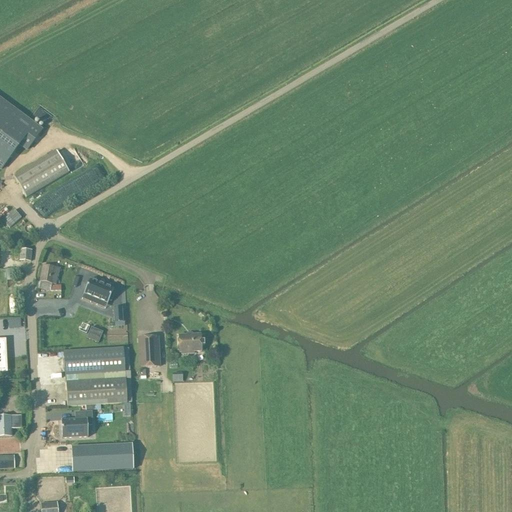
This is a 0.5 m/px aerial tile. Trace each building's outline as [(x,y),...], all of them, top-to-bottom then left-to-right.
[(28,150),(41,132),(0,100),(0,168),(1,170),(20,144),(28,150)] [(13,178),(26,199),(69,173),(56,152),(13,178)] [(2,221),(9,229),(21,218),(14,211),(2,221)] [(31,262),(32,251),(20,250),(20,261),(31,262)] [(40,288),(56,291),(61,268),(46,264),(45,266),(43,265),(41,274),(43,274),(40,288)] [(90,280),(89,280),(83,295),(84,295),(107,304),(107,305),(109,301),(111,302),(114,295),(112,294),(113,290),(113,289),(113,290),(90,280)] [(122,308),(113,309),(114,323),(122,322),(122,308)] [(8,319),(8,328),(19,329),(19,319),(8,319)] [(77,331),(86,335),(84,339),(96,344),(101,332),(80,323),(77,331)] [(178,336),(179,353),(181,353),(181,355),(193,354),(193,352),(201,352),(200,335),(178,336)] [(159,367),(158,337),(138,338),(139,368),(159,367)] [(124,373),(123,349),(63,353),(65,377),(124,373)] [(126,380),(65,383),(67,408),(127,404),(126,380)] [(75,413),(75,420),(62,421),(61,421),(62,439),(87,438),(88,438),(87,426),(92,426),(91,412),(75,413)] [(0,437),(11,437),(11,417),(0,417),(0,437)] [(125,453),(68,456),(69,474),(127,470),(125,453)] [(14,456),(0,456),(0,469),(14,469),(14,456)] [(57,511),(57,503),(40,505),(40,511),(57,511)]
